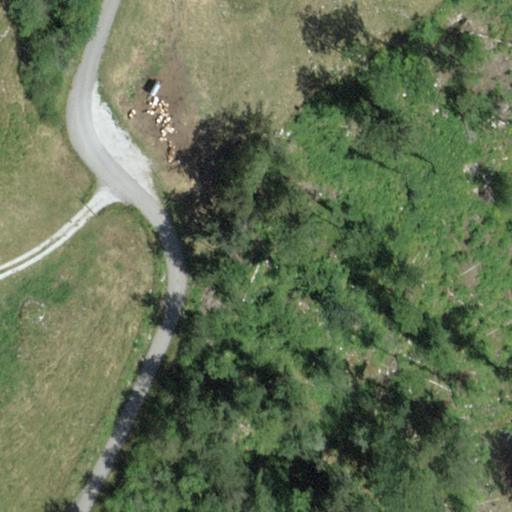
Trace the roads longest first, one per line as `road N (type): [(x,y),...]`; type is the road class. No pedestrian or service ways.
road 1 (unclassified): [(84,511),(125,445),(186,280),(170,222),(98,142),(84,103),(105,0)]
road 2 (track): [(138,179),(79,234),(0,276)]
